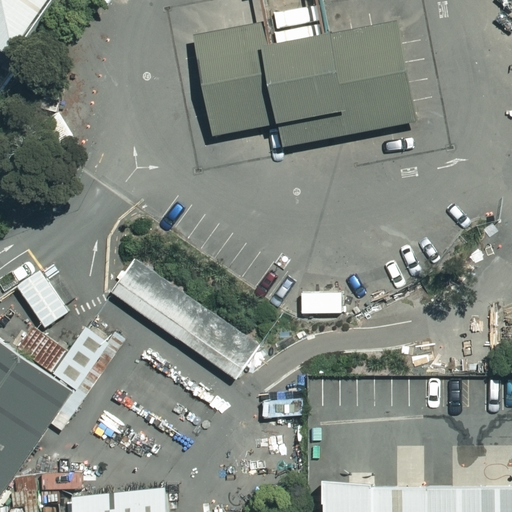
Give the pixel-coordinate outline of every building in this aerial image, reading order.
[(0,0),(0,49),(4,53),(40,0),(0,0)] [(260,20),(189,34),(209,133),(274,120),(279,147),(413,120),(393,16),(264,42),(260,20)] [(76,314),(47,274),(24,290),(53,331),(76,314)] [(251,354),(163,294),(148,317),(235,376),(251,354)] [(0,493),(75,385),(0,333),(0,493)] [(323,470),(323,511),(511,511),(511,479),(373,479),(373,474),(323,470)]
